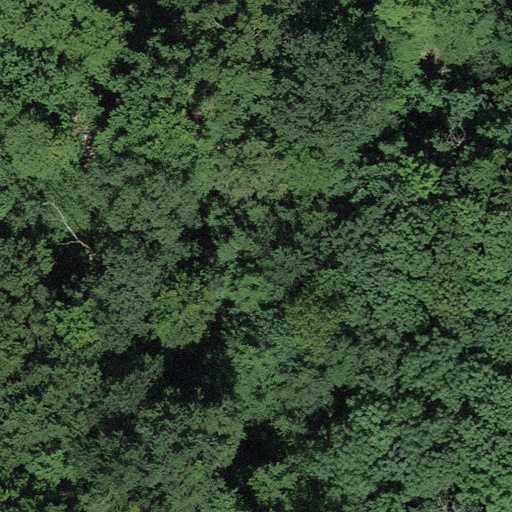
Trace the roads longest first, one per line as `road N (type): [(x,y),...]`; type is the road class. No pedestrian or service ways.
road 1 (track): [(0,233),(214,0)]
road 2 (track): [(385,0),(511,108)]
